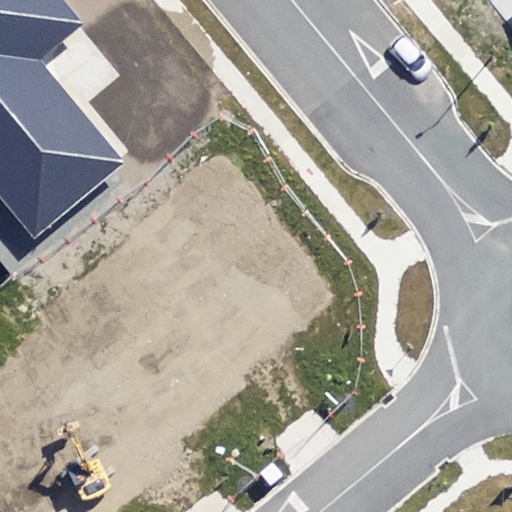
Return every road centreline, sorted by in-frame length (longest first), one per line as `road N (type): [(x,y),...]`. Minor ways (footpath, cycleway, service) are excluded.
road 1 (residential): [(505,253),(290,0)]
road 2 (residential): [(312,511),(487,365)]
road 3 (residential): [(487,365),(477,343),(478,293),(505,253)]
